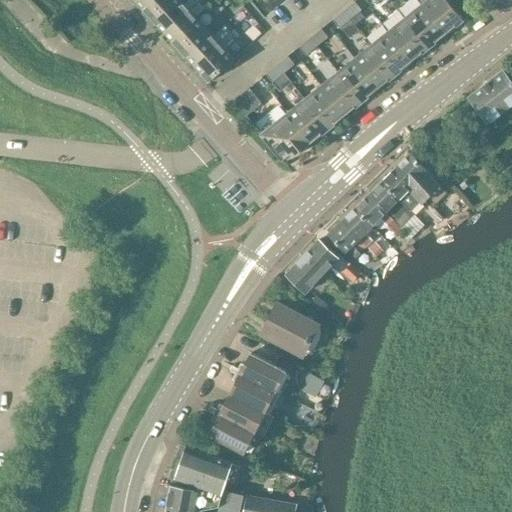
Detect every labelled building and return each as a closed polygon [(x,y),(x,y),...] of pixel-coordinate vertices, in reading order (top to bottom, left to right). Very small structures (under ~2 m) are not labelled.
[(135,0),(135,1),(150,17),(168,1),(169,0),(135,0)] [(150,17),(165,33),(167,31),(202,0),(201,0),(188,0),(183,5),(179,0),(169,0),(168,1),(150,17)] [(167,35),(179,49),(204,27),(195,18),(207,6),(202,0),(167,31),(165,33),(167,35)] [(446,0),(428,0),(422,5),(446,35),(463,21),(446,0)] [(355,2),(344,11),(350,20),(362,11),(355,2)] [(422,5),(405,19),(429,48),(446,35),(422,5)] [(350,20),(344,11),(333,20),(339,29),(350,20)] [(405,19),(388,32),(412,62),(429,48),(405,19)] [(204,27),(179,49),(194,65),(231,32),(229,30),(225,26),(212,37),(204,27)] [(321,29),(310,39),(317,47),(328,38),(321,29)] [(231,32),(194,65),(209,82),(233,60),(224,49),(236,39),(231,32)] [(388,32),(372,46),(395,75),(412,62),(388,32)] [(317,47),(310,39),(299,47),(306,56),(317,47)] [(372,46),(354,59),(357,63),(378,89),(395,75),(372,46)] [(288,57),(276,66),(283,74),(294,65),(288,57)] [(354,59),(338,73),(351,89),(362,103),(378,89),(357,63),(354,59)] [(283,74),(276,66),(266,75),(272,83),(276,80),(278,83),(286,77),(283,74)] [(468,97),(488,123),(511,103),(511,82),(502,71),(468,97)] [(338,73),(321,87),(345,116),(362,103),(351,89),(338,73)] [(321,87),(304,100),(318,117),(328,129),(345,116),(321,87)] [(232,101),(245,117),(261,104),(248,88),(232,101)] [(304,100),(288,113),(306,136),(311,143),(328,129),(318,117),(304,100)] [(306,136),(288,113),(260,135),(281,161),(282,161),(291,153),(294,157),(311,143),(306,136)] [(410,153),(394,168),(395,168),(412,186),(408,189),(420,202),(421,203),(424,199),(439,185),(426,171),(427,171),(410,153)] [(395,168),(381,181),(399,199),(411,212),(420,202),(408,189),(412,186),(395,168)] [(381,181),(368,195),(392,220),(398,226),(400,228),(413,215),(399,199),(381,181)] [(368,195),(354,208),(372,225),(379,218),(386,226),(392,220),(368,195)] [(354,208),(341,221),(351,231),(366,246),(372,240),(364,233),(372,225),(354,208)] [(392,232),(398,226),(392,220),(386,226),(392,232)] [(351,231),(341,221),(327,234),(344,252),(352,245),(360,252),(366,246),(351,231)] [(318,240),(302,257),(322,275),(338,258),(318,240)] [(375,242),(368,249),(376,258),(383,250),(375,242)] [(322,275),(302,257),(286,274),(286,275),(305,293),(322,275)] [(348,266),(343,272),(354,282),(359,276),(348,266)] [(316,296),(310,305),(321,313),(328,305),(316,296)] [(319,326),(286,309),(276,303),(260,334),(304,356),(308,354),(314,349),(315,348),(318,341),(320,338),(320,331),(319,326)] [(251,353),(240,373),(275,391),(286,371),(251,353)] [(287,368),(291,360),(280,355),(277,363),(287,368)] [(306,372),(297,389),(308,394),(317,378),(306,372)] [(240,373),(230,394),(264,412),(275,391),(240,373)] [(230,394),(220,414),(254,432),(264,412),(230,394)] [(254,432),(220,414),(209,435),(244,453),(254,432)] [(186,447),(175,479),(199,486),(223,493),(227,478),(228,477),(230,469),(233,462),(232,461),(231,461),(186,447)] [(170,487),(166,509),(188,511),(194,511),(196,507),(197,499),(220,502),(223,493),(199,486),(198,491),(197,491),(170,487)] [(225,487),(219,511),(240,511),(245,492),(225,487)] [(293,511),(294,505),(254,498),(246,496),(243,511),(293,511)]
